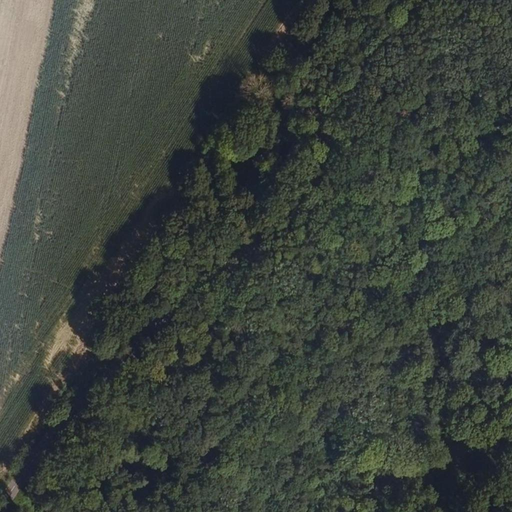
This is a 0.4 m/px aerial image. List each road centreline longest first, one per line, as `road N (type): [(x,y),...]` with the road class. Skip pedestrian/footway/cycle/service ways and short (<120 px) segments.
road 1 (tertiary): [(511,106),(332,194),(214,265),(73,407),(0,505)]
road 2 (track): [(422,0),(214,265)]
road 3 (track): [(511,336),(334,511)]
